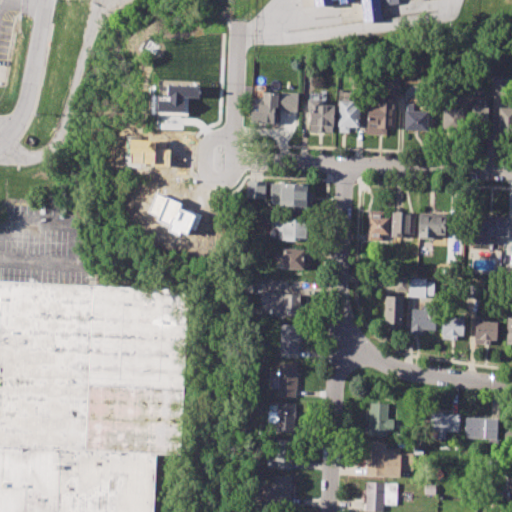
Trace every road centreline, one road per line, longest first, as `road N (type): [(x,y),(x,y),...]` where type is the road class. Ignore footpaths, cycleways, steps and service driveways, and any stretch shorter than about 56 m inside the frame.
road 1 (residential): [(344,165),(329,511)]
road 2 (residential): [(511,170),(235,153)]
road 3 (residential): [(511,384),(400,370),(337,339)]
road 4 (residential): [(46,0),(26,106),(0,144)]
road 5 (residential): [(235,153),(237,23)]
